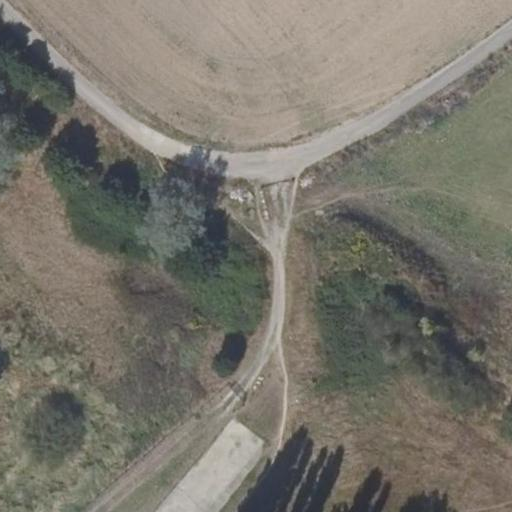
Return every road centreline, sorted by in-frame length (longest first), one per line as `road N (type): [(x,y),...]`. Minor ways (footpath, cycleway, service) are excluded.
road 1 (track): [(127,122),(207,168),(250,173),(292,164),(434,89),(511,28)]
road 2 (track): [(0,9),(127,122)]
